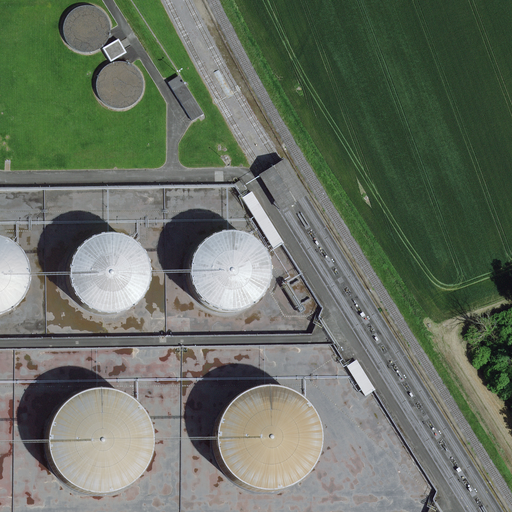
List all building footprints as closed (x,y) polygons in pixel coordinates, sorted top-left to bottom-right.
[(102,47),(106,41),(109,33),(108,25),(105,18),(100,12),(93,8),(86,7),(78,8),(71,12),(66,17),(63,24),(62,31),(64,39),(68,45),(73,50),(80,53),(88,53),(95,51),(102,47)] [(117,41),(102,49),(109,62),(124,54),(117,41)] [(142,89),(142,81),(139,74),(134,68),(128,64),(120,62),(113,63),(106,66),(100,71),(97,78),(95,86),(97,93),(101,100),(107,105),(114,108),(122,109),(129,106),(135,102),(140,96),(142,89)] [(178,77),(167,83),(190,121),(201,115),(178,77)] [(226,238),(213,239),(200,243),(190,251),(183,262),(180,275),(181,287),(186,299),(195,309),(206,315),(219,317),(232,315),(243,309),(253,300),(258,288),(259,274),(256,262),(249,251),(238,243),(226,238)] [(104,241),(90,241),(78,245),(68,253),(61,264),(58,277),(59,289),(64,301),(73,311),(84,317),(97,319),(110,317),(121,311),(130,302),(136,290),(137,277),(134,264),(127,253),(116,245),(104,241)] [(0,314),(2,313),(12,303),(17,291),(18,278),(15,265),(8,254),(0,248),(0,314)] [(209,424),(206,441),(208,458),(215,473),(227,485),(242,493),(259,495),(275,492),(290,484),(301,472),(308,456),(310,439),(306,423),(296,408),(282,397),(266,392),(248,392),(232,398),(219,409),(209,424)] [(41,427),(37,444),(39,461),(47,476),(58,488),(73,496),(90,498),(107,495),(122,487),(133,475),(140,459),(141,442),(137,426),(128,411),(114,400),(97,395),(80,395),(63,401),(50,412),(41,427)]
